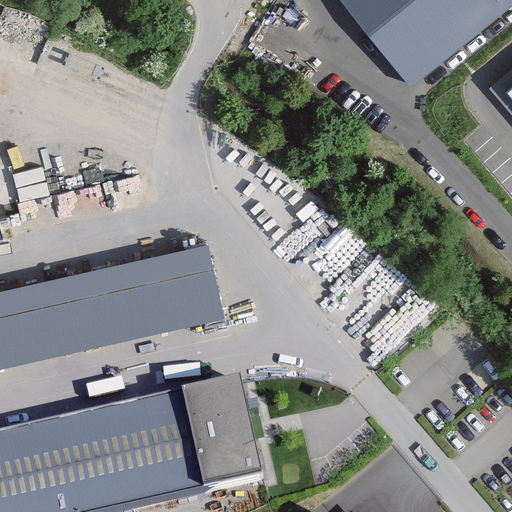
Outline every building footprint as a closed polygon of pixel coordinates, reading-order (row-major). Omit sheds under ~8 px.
[(511,0),(345,0),(414,85),(511,6),(511,0)] [(62,212),(102,197),(95,177),(54,192),(62,212)] [(0,368),(216,319),(199,247),(0,292),(0,368)] [(0,511),(128,511),(269,481),(247,385),(0,439),(0,511)] [(35,419),(100,403),(96,385),(31,401),(35,419)]
